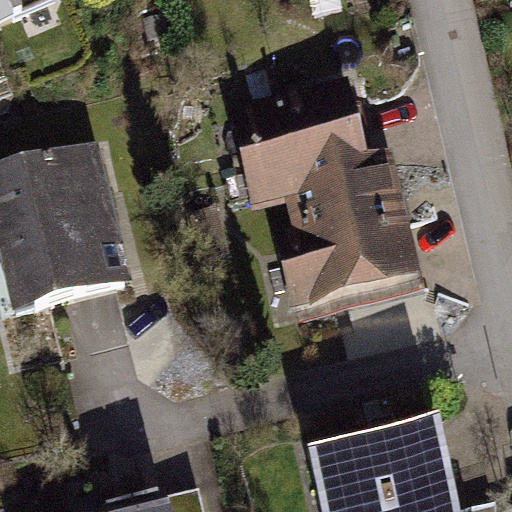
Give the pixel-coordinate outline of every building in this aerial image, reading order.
[(0,0),(0,24),(54,0),(0,0)] [(348,81),(227,112),(250,210),(290,200),(295,199),(289,176),(367,157),(348,81)] [(97,150),(0,172),(0,272),(9,312),(50,303),(129,284),(97,150)] [(394,151),(367,157),(289,176),(295,199),(290,200),(297,228),(277,233),(297,314),(427,281),(394,151)] [(366,419),(296,437),(315,511),(469,511),(442,408),(368,427),(366,419)] [(203,511),(199,491),(157,500),(159,511),(166,511),(168,511),(167,511),(203,511)] [(167,511),(168,511),(166,511),(159,511),(157,500),(107,511),(167,511)]
